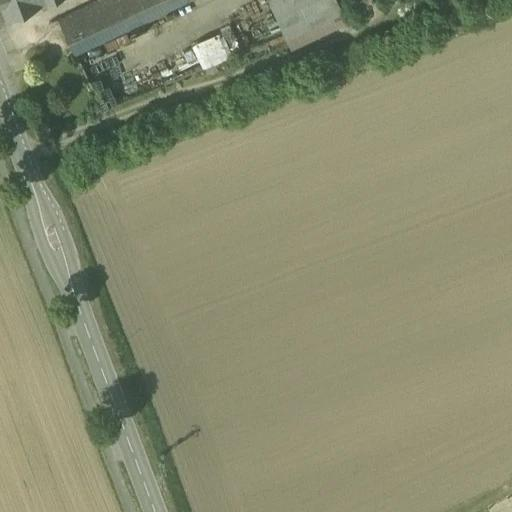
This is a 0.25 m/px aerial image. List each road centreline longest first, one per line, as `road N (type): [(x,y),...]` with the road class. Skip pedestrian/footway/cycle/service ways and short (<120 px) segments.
road 1 (tertiary): [(0,98),(156,511)]
road 2 (track): [(19,150),(421,0)]
